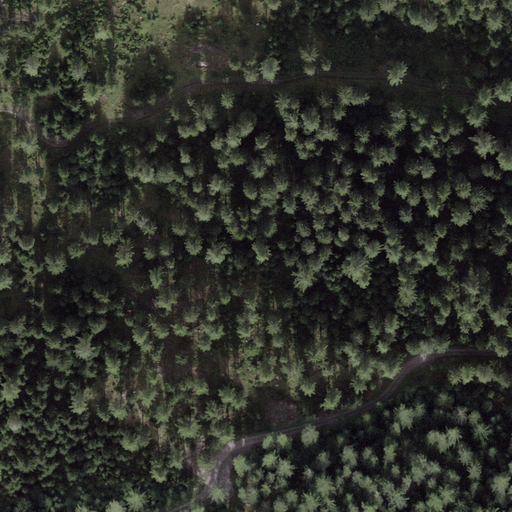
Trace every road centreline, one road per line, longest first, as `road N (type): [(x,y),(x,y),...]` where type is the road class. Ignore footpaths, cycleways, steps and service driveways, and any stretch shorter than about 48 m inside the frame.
road 1 (track): [(0,109),(23,112),(43,139),(58,143),(97,120),(120,120),(188,80),(388,79),(511,99)]
road 2 (track): [(165,511),(203,500),(211,460),(372,402),(414,360),(511,349)]
